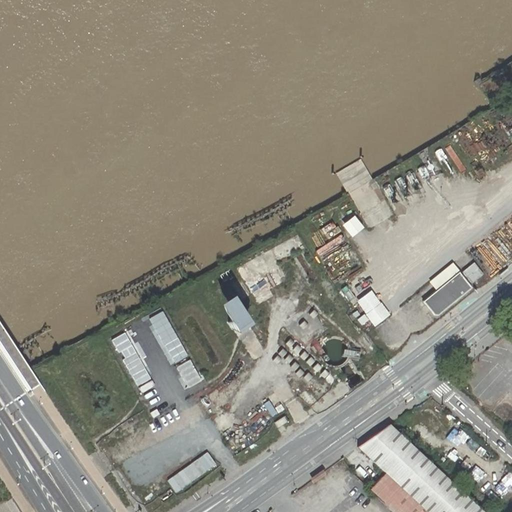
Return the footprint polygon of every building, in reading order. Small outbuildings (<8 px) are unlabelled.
[(370,222),(391,213),(386,202),(383,204),(372,180),(364,184),(373,203),(363,207),(370,222)] [(471,283),(482,274),(472,262),(461,272),(471,283)] [(458,272),(422,302),(433,315),(437,316),(471,288),(458,272)] [(240,329),(247,325),(230,299),(216,308),(234,334),(240,329)] [(169,363),(184,357),(161,308),(143,316),(150,332),(154,330),(169,363)] [(128,329),(110,337),(139,398),(156,390),(128,329)] [(188,359),(174,367),(186,388),(200,380),(188,359)] [(481,511),(388,425),(357,447),(385,473),(370,489),(394,511),(481,511)]
